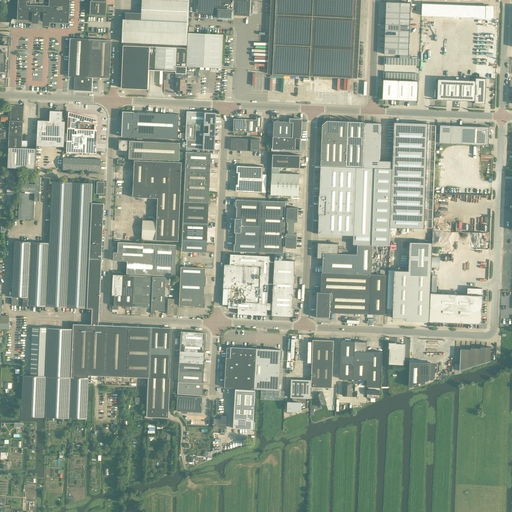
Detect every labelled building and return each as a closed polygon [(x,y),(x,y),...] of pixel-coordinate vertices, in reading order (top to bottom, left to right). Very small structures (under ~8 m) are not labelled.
[(17,0),(17,20),(32,21),(32,19),(38,20),(38,18),(42,19),(48,19),(47,22),(68,23),(68,24),(69,0),(48,0),(48,2),(43,1),(43,0),(17,0)] [(90,0),(89,15),(105,16),(106,0),(90,0)] [(126,12),(126,19),(123,19),(122,42),(187,45),(188,0),(142,0),(141,13),(125,12),(126,12)] [(218,18),(230,19),(233,19),(233,15),(250,16),(250,11),(252,11),(253,1),(251,1),(250,0),(198,0),(198,13),(218,14),(218,18)] [(276,0),(273,74),(312,76),(352,78),(356,0),(276,0)] [(386,2),(385,54),(409,55),(411,3),(386,2)] [(422,3),(421,16),(494,18),(494,6),(422,3)] [(188,33),(187,48),(189,48),(188,66),(222,68),(223,35),(188,33)] [(0,84),(6,85),(6,77),(7,77),(8,69),(7,69),(8,57),(9,45),(8,45),(9,36),(0,35),(0,84)] [(74,77),(74,90),(91,91),(92,77),(109,78),(111,40),(69,38),(68,77),(74,77)] [(123,45),(122,88),(148,90),(149,70),(176,71),(175,77),(178,77),(177,79),(176,79),(176,90),(178,90),(178,93),(184,94),(185,79),(184,79),(184,78),(186,78),(186,72),(187,72),(188,67),(186,67),(186,66),(188,66),(189,48),(187,48),(123,45)] [(475,81),(438,79),(437,99),(475,100),(475,103),(485,103),(485,79),(476,78),(475,81)] [(384,80),(383,99),(397,100),(398,80),(384,80)] [(398,80),(397,100),(408,100),(408,81),(398,80)] [(408,81),(408,100),(417,101),(418,84),(418,81),(408,81)] [(8,134),(8,147),(7,167),(35,169),(36,148),(21,148),(23,106),(10,105),(8,134)] [(37,120),(37,136),(36,146),(63,147),(64,137),(64,121),(64,120),(59,109),(54,111),(49,111),(49,121),(37,120)] [(67,128),(66,152),(96,153),(97,129),(96,129),(96,119),(68,111),(67,128)] [(186,111),(186,123),(204,124),(214,125),(214,113),(186,111)] [(122,112),(121,137),(159,138),(160,113),(122,112)] [(160,113),(159,138),(177,139),(178,114),(160,113)] [(234,119),(233,131),(256,132),(256,127),(261,127),(262,116),(256,116),(256,120),(245,119),(234,119)] [(289,122),(288,137),(301,138),(302,119),(293,119),(293,122),(290,122),(289,122)] [(274,121),(273,137),(288,137),(289,122),(274,121)] [(322,140),(321,165),(362,167),(364,123),(364,122),(348,121),(347,121),(327,121),(323,125),(322,127),(322,140)] [(186,149),(214,150),(214,141),(213,141),(214,125),(204,124),(186,123),(185,140),(186,140),(186,149)] [(362,167),(375,168),(392,169),(393,161),(380,161),(381,123),(364,123),(362,167)] [(393,168),(391,234),(421,235),(426,125),(394,124),(393,144),(393,160),(393,168)] [(440,125),(439,143),(489,145),(489,127),(440,125)] [(273,137),(273,148),(280,149),(300,150),(301,138),(288,137),(273,137)] [(231,138),(231,147),(231,150),(251,151),(251,139),(231,138)] [(251,139),(251,151),(260,151),(260,139),(251,139)] [(118,140),(118,150),(128,151),(128,158),(178,161),(179,143),(118,140)] [(185,152),(185,162),(210,163),(210,153),(185,152)] [(273,154),(272,167),(272,170),(279,170),(279,167),(299,168),(300,155),(273,154)] [(62,170),(99,171),(99,159),(63,158),(62,170)] [(141,240),(177,241),(181,162),(134,160),(132,197),(140,197),(140,200),(142,200),(142,198),(157,198),(156,221),(142,220),(141,240)] [(185,162),(184,172),(209,173),(210,163),(185,162)] [(238,173),(238,178),(263,179),(263,176),(263,166),(237,165),(237,173),(238,173)] [(319,195),(318,214),(319,214),(318,234),(354,235),(354,244),(357,244),(372,245),(373,236),(390,237),(392,169),(375,168),(362,167),(321,166),(320,195),(319,195)] [(272,173),(271,184),(299,185),(299,174),(279,173),(279,170),(272,170),(272,173)] [(184,172),(184,192),(209,193),(209,173),(184,172)] [(237,184),(236,191),(246,192),(246,197),(265,197),(266,193),(266,192),(266,176),(263,176),(263,179),(238,178),(238,184),(237,184)] [(18,219),(33,219),(34,201),(39,201),(39,194),(41,194),(41,192),(41,191),(40,191),(40,190),(39,190),(40,177),(35,177),(34,184),(20,183),(20,191),(24,192),(24,193),(19,193),(18,219)] [(49,243),(44,243),(44,240),(36,240),(36,242),(14,241),(13,273),(100,277),(101,259),(103,203),(91,203),(92,183),(51,182),(49,243)] [(94,182),(94,194),(103,194),(104,182),(94,182)] [(271,184),(271,195),(299,196),(299,185),(271,184)] [(184,192),(183,202),(208,203),(209,193),(184,192)] [(234,251),(284,253),(286,201),(236,199),(236,207),(237,207),(236,218),(235,218),(235,232),(236,232),(235,244),(234,244),(234,251)] [(183,202),(182,221),(207,223),(208,203),(183,202)] [(287,207),(286,222),(288,222),(288,227),(288,233),(294,233),(294,228),(295,222),(294,222),(297,222),(298,208),(287,207)] [(182,221),(182,231),(207,233),(207,223),(182,221)] [(182,231),(181,241),(206,242),(207,233),(182,231)] [(286,233),(285,247),(296,248),(297,233),(294,233),(288,233),(286,233)] [(181,241),(181,251),(206,252),(206,242),(181,241)] [(174,276),(176,245),(117,242),(117,252),(113,252),(112,260),(126,261),(126,271),(112,271),(112,273),(174,276)] [(406,320),(429,321),(432,243),(410,242),(409,271),(395,270),(393,318),(406,318),(406,320)] [(323,258),(322,272),(371,274),(372,245),(357,244),(357,254),(337,253),(338,244),(318,243),(317,258),(323,258)] [(224,264),(223,293),(223,304),(228,305),(228,308),(238,308),(238,314),(258,315),(267,315),(267,310),(272,310),(272,303),(267,303),(270,256),(230,254),(230,264),(224,264)] [(431,257),(431,267),(440,267),(440,257),(431,257)] [(275,260),(273,292),(294,293),(295,289),(294,289),(294,284),(295,284),(295,275),(294,275),(295,261),(275,260)] [(180,267),(179,292),(178,305),(193,306),(193,307),(204,308),(205,297),(203,296),(204,286),(205,286),(205,275),(204,275),(205,268),(180,267)] [(330,313),(370,314),(385,314),(386,275),(371,274),(322,272),(321,292),(316,292),(315,317),(330,318),(330,313)] [(27,306),(42,306),(86,308),(98,309),(98,314),(100,277),(13,273),(11,305),(22,305),(22,306),(27,306)] [(115,274),(113,306),(141,307),(142,276),(142,275),(115,274)] [(150,307),(152,276),(142,276),(141,307),(150,307)] [(152,276),(151,310),(164,310),(165,281),(169,282),(169,277),(165,277),(152,276)] [(431,293),(429,321),(481,324),(483,295),(482,295),(483,288),(468,288),(467,294),(431,293)] [(273,292),(273,302),(293,303),(293,298),(294,298),(294,293),(273,292)] [(0,294),(0,329),(8,330),(8,322),(9,316),(1,315),(2,295),(0,294)] [(273,302),(272,303),(272,310),(272,316),(292,317),(292,315),(293,316),(294,307),(293,307),(293,303),(273,302)] [(32,327),(30,376),(22,375),(20,416),(86,419),(88,375),(105,376),(107,338),(107,325),(98,325),(98,320),(97,325),(73,324),(72,329),(32,327)] [(107,338),(105,376),(148,377),(146,417),(168,418),(169,378),(171,328),(150,327),(107,325),(107,338)] [(180,331),(180,341),(192,342),(193,332),(180,331)] [(193,332),(192,342),(205,343),(205,333),(193,332)] [(313,340),(311,380),(311,387),(322,387),(332,388),(334,340),(313,340)] [(180,341),(179,351),(204,353),(205,343),(192,342),(180,341)] [(341,341),(340,378),(340,379),(367,380),(367,386),(381,387),(382,352),(366,351),(367,342),(359,341),(355,341),(341,341)] [(389,342),(389,348),(390,349),(389,364),(404,364),(405,344),(397,344),(397,343),(389,342)] [(225,387),(254,389),(257,349),(227,347),(225,387)] [(257,349),(254,389),(261,389),(261,399),(284,400),(284,390),(279,390),(282,350),(257,349)] [(179,351),(179,361),(204,363),(204,353),(179,351)] [(178,371),(203,373),(204,363),(179,361),(174,361),(174,371),(178,371)] [(410,362),(409,386),(435,378),(435,375),(430,374),(430,362),(410,362)] [(178,371),(178,381),(203,383),(203,373),(178,371)] [(287,401),(287,412),(290,412),(289,413),(289,414),(301,410),(302,413),(309,411),(308,408),(308,407),(307,408),(308,398),(311,398),(311,387),(311,380),(291,379),(291,397),(292,397),(292,401),(287,401)] [(178,382),(177,394),(202,395),(202,383),(178,382)] [(351,396),(352,384),(344,384),(343,395),(351,396)] [(311,387),(311,398),(315,398),(318,406),(326,403),(322,391),(322,387),(311,387)] [(254,429),(256,390),(235,388),(233,428),(254,429)] [(201,412),(201,405),(202,397),(177,395),(176,411),(201,412)] [(226,428),(226,419),(214,419),(214,428),(226,428)]
